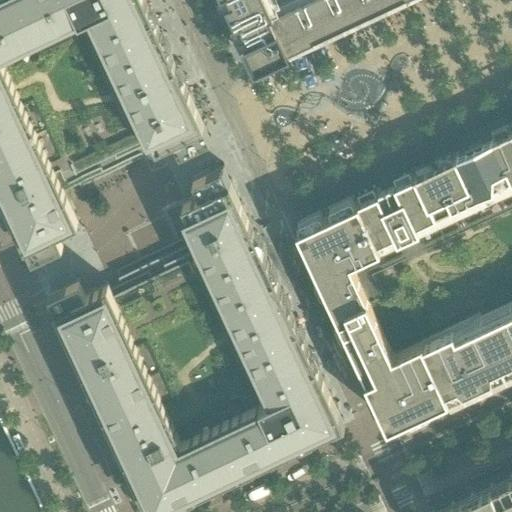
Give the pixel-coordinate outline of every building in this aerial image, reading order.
[(0,0),(0,188),(8,206),(32,258),(64,241),(57,227),(79,217),(65,187),(72,184),(143,151),(158,144),(174,137),(180,151),(211,136),(177,65),(146,0),(0,0)] [(226,0),(243,35),(256,62),(388,0),(226,0)] [(511,125),(387,184),(297,226),(343,324),(380,402),(388,421),(511,362),(511,125)] [(79,276),(49,290),(72,339),(123,447),(152,509),(285,447),(344,419),(343,419),(223,164),(193,178),(200,192),(183,200),(200,237),(86,291),(79,276)] [(511,511),(511,472),(431,511),(511,511)]
